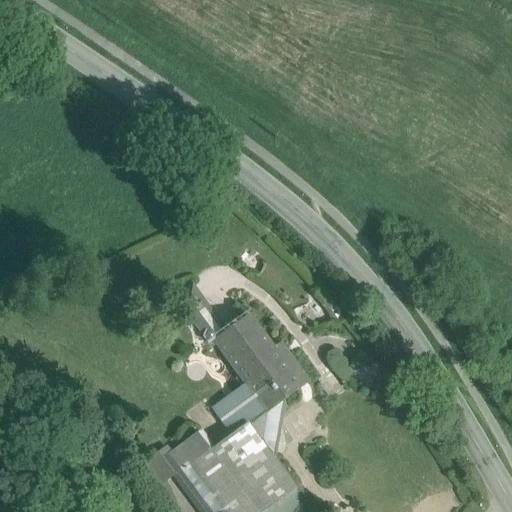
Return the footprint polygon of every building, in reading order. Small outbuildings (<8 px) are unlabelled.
[(191,312),(202,306),(195,294),(185,300),(191,312)] [(213,310),(201,318),(217,341),(233,330),(224,326),(213,310)] [(300,387),(250,318),(233,330),(217,341),(267,410),(300,387)] [(370,386),(383,368),(359,350),(345,369),(370,386)] [(216,411),(232,434),(266,410),(251,388),(216,411)] [(212,450),(191,465),(225,511),(261,511),(275,502),(294,488),(247,424),(212,450)] [(182,472),(191,465),(212,450),(197,430),(166,453),(182,472)] [(225,511),(191,465),(182,472),(210,511),(225,511)] [(294,488),(275,502),(281,511),(291,511),(301,498),(294,488)] [(281,511),(275,502),(261,511),(281,511)]
